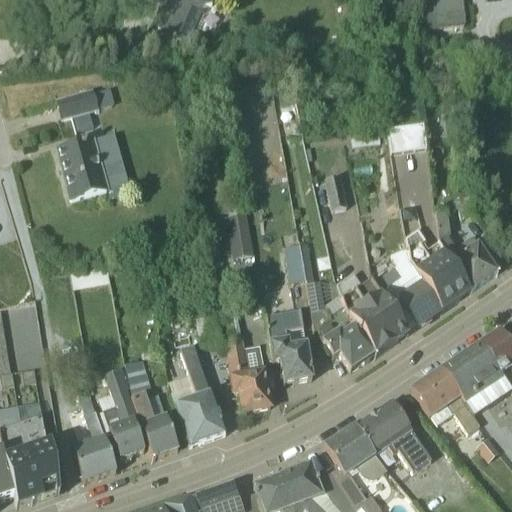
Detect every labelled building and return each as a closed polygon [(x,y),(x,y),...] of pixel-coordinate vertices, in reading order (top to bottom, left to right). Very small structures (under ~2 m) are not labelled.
[(188,46),(205,10),(203,0),(168,0),(154,33),(188,46)] [(422,0),(425,34),(464,30),(461,0),(422,0)] [(91,98),(57,107),(61,124),(95,115),(91,98)] [(93,145),(55,156),(68,204),(107,193),(93,145)] [(345,213),(338,181),(323,185),(330,216),(345,213)] [(472,219),(467,199),(454,203),(459,222),(472,219)] [(495,276),(471,241),(454,252),(448,241),(444,213),(433,215),(436,243),(438,248),(447,264),(469,295),(495,276)] [(244,218),(223,222),(231,264),(252,260),(244,218)] [(440,315),(469,295),(447,264),(432,274),(413,247),(405,253),(407,266),(440,315)] [(350,375),(373,360),(338,301),(323,311),(318,287),(313,288),(304,248),(297,250),(303,286),(308,311),(313,336),(331,362),(337,358),(350,375)] [(281,253),(288,288),(303,286),(297,250),(281,253)] [(406,338),(440,315),(407,266),(405,253),(371,272),(378,282),(371,287),(406,338)] [(108,287),(105,271),(69,278),(72,294),(108,287)] [(373,360),(406,338),(371,287),(360,293),(351,280),(335,290),(338,301),(373,360)] [(131,298),(149,295),(145,281),(128,284),(131,298)] [(213,304),(192,308),(200,350),(222,346),(217,324),(213,304)] [(310,384),(297,315),(263,321),(272,368),(279,367),(283,389),(310,384)] [(258,351),(242,354),(234,320),(217,324),(222,346),(225,357),(229,380),(227,380),(231,399),(238,398),(242,417),(268,412),(262,375),(258,351)] [(0,392),(12,391),(10,378),(9,378),(0,324),(0,392)] [(511,360),(496,337),(477,350),(510,396),(511,398),(511,360)] [(477,350),(439,376),(472,423),(510,396),(477,350)] [(224,439),(193,352),(179,357),(186,381),(166,388),(188,452),(224,439)] [(150,465),(175,456),(156,401),(152,402),(140,365),(122,369),(127,393),(150,465)] [(20,390),(34,387),(32,375),(18,377),(20,390)] [(109,440),(117,465),(121,464),(124,466),(129,465),(131,461),(142,457),(132,426),(136,424),(127,393),(120,375),(102,382),(109,400),(96,405),(100,418),(94,420),(102,442),(109,440)] [(477,432),(472,423),(439,376),(410,395),(435,431),(452,420),(466,440),(477,432)] [(94,420),(79,377),(72,380),(86,421),(83,422),(91,447),(71,454),(82,489),(114,477),(102,442),(94,420)] [(37,406),(0,414),(0,448),(1,455),(11,501),(16,511),(17,511),(53,500),(37,406)] [(388,406),(353,432),(374,461),(385,454),(389,459),(395,455),(411,478),(430,464),(388,406)] [(386,477),(374,461),(353,432),(323,453),(336,470),(327,478),(352,511),(376,511),(370,502),(366,506),(349,484),(357,477),(367,491),(386,477)] [(1,455),(0,455),(0,504),(11,501),(1,455)] [(352,511),(327,478),(315,485),(308,471),(280,481),(291,511),(352,511)] [(291,511),(280,481),(253,491),(255,502),(238,507),(240,511),(291,511)] [(240,511),(238,507),(231,487),(164,511),(240,511)]
